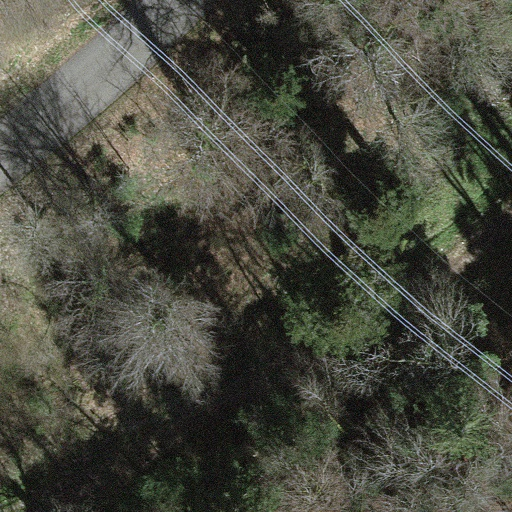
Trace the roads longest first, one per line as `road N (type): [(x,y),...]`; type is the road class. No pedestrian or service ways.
road 1 (track): [(511,210),(210,417),(13,511)]
road 2 (unclassified): [(175,0),(0,150)]
